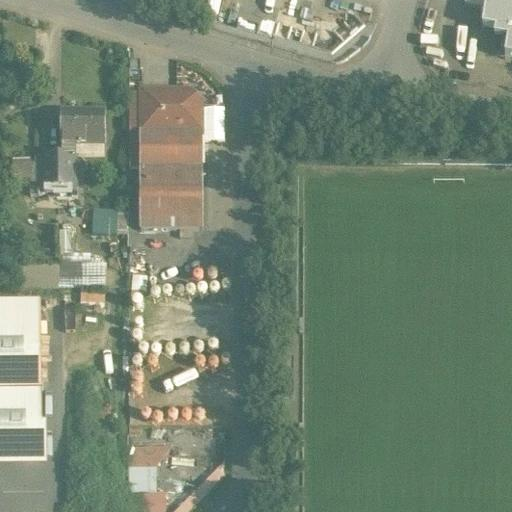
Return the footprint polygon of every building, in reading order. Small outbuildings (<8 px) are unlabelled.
[(511,0),(464,0),(464,7),(484,10),(481,31),(495,33),(493,46),(506,48),(504,61),(511,62),(511,0)] [(189,94),(140,93),(140,96),(140,134),(201,134),(201,106),(189,94)] [(140,96),(129,96),(129,171),(139,171),(140,171),(140,134),(140,96)] [(105,114),(61,114),(60,160),(75,160),(75,148),(105,148),(105,114)] [(140,134),(140,171),(139,171),(139,232),(202,232),(202,136),(202,134),(201,134),(140,134)] [(60,160),(39,160),(38,198),(57,198),(57,201),(75,200),(75,160),(60,160)] [(17,164),(17,182),(26,182),(26,164),(17,164)] [(99,233),(121,233),(121,211),(99,212),(99,233)] [(110,267),(27,266),(27,291),(110,291),(110,267)] [(40,305),(0,305),(0,461),(42,461),(40,305)] [(128,451),(129,471),(156,471),(171,451),(128,451)] [(224,464),(176,511),(191,511),(224,479),(224,464)] [(156,471),(129,471),(129,496),(157,496),(156,471)] [(129,496),(128,496),(128,511),(164,511),(165,496),(157,496),(129,496)]
